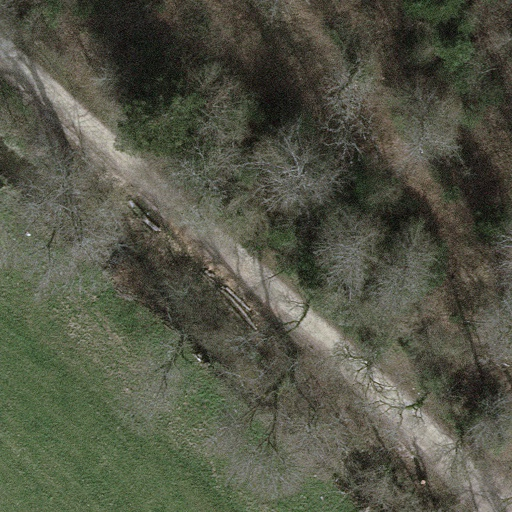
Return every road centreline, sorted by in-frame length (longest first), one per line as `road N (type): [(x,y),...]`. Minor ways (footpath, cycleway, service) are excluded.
road 1 (track): [(0,77),(477,511)]
road 2 (track): [(511,417),(274,0)]
